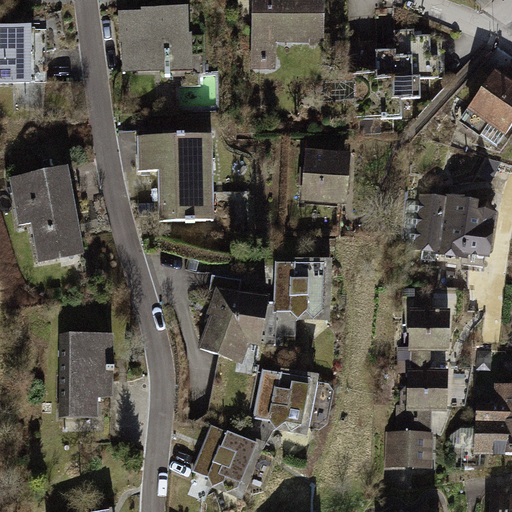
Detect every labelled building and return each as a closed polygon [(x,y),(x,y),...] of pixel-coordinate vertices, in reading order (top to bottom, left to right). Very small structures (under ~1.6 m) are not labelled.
[(305,0),(257,0),(258,32),(317,32),(317,9),(306,9),(305,0)] [(208,19),(136,18),(135,83),(207,84),(208,19)] [(414,58),(414,80),(440,80),(440,79),(443,79),(442,42),(432,38),(416,38),(415,32),(395,32),(395,52),(395,58),(414,58)] [(56,35),(0,33),(0,92),(54,94),(56,35)] [(379,73),(377,52),(377,42),(348,43),(348,74),(359,74),(379,73)] [(377,52),(379,73),(379,80),(398,80),(414,80),(414,58),(395,58),(395,52),(377,52)] [(495,77),(483,68),(455,97),(473,108),(463,123),(498,147),(511,128),(511,85),(508,83),(511,77),(511,74),(503,68),(495,77)] [(379,73),(359,74),(360,120),(387,120),(387,115),(380,115),(380,100),(399,100),(398,80),(379,80),(379,73)] [(230,149),(150,144),(148,179),(174,181),(171,229),(224,232),(230,149)] [(372,162),(323,153),(313,208),(362,217),(372,162)] [(82,173),(24,181),(37,273),(95,264),(82,173)] [(495,208),(427,201),(421,260),(511,269),(511,224),(494,222),(495,208)] [(342,268),(287,271),(290,333),(346,330),(342,268)] [(295,337),(230,310),(210,357),(261,379),(270,356),(285,362),(295,337)] [(420,318),(417,356),(464,360),(467,321),(420,318)] [(125,344),(68,345),(70,427),(112,426),(112,408),(126,407),(125,344)] [(464,378),(419,373),(415,416),(460,420),(464,378)] [(342,394),(282,376),(264,437),(323,455),(342,394)] [(480,460),(511,462),(511,387),(486,385),(480,460)] [(282,459),(222,432),(200,482),(259,508),(282,459)] [(447,440),(394,437),(391,473),(445,477),(447,440)] [(511,511),(511,496),(500,496),(498,511),(511,511)]
